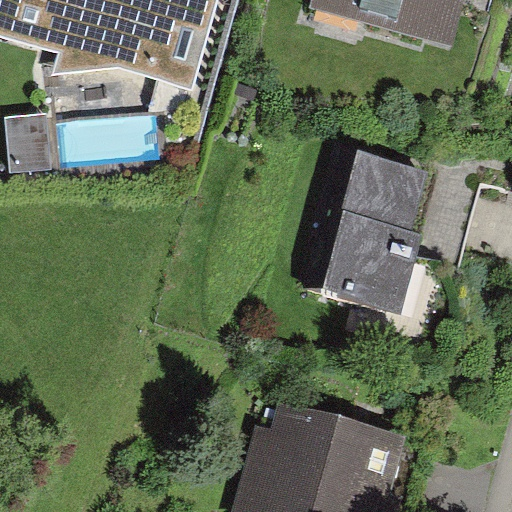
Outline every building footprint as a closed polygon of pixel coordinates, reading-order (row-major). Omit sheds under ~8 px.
[(220,0),(0,0),(0,36),(62,56),(58,75),(122,68),(192,91),(220,0)] [(313,0),(312,7),(452,44),(464,0),(313,0)] [(50,170),(46,116),(7,120),(11,173),(50,170)] [(422,185),(424,176),(348,156),(312,288),(403,312),(422,244),(424,236),(409,232),(422,185)] [(471,227),(478,199),(422,185),(409,232),(424,236),(422,244),(464,255),(471,227)] [(384,511),(395,475),(404,440),(281,408),(274,436),(256,431),(234,511),(384,511)]
